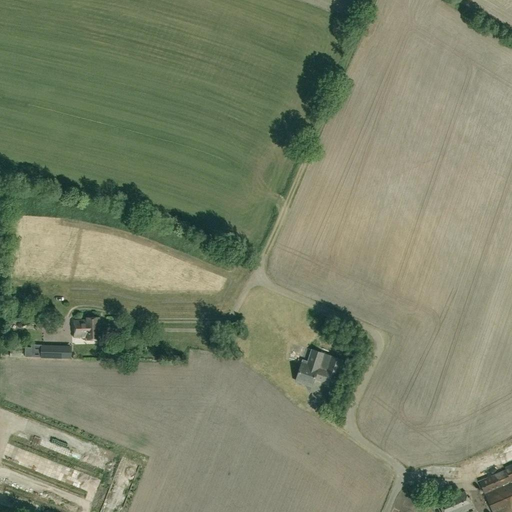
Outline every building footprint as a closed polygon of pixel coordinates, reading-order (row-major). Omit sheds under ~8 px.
[(87,340),(100,340),(99,317),(87,318),(87,320),(74,320),(74,337),(87,337),(87,340)] [(50,356),(48,345),(39,346),(41,358),(50,356)] [(49,347),(50,355),(65,354),(65,346),(49,347)] [(343,360),(332,356),(323,353),(314,350),(310,363),(303,361),(296,381),(312,386),(317,371),(326,374),(323,383),(334,387),(343,360)] [(12,451),(7,465),(66,482),(84,487),(88,473),(12,451)] [(511,465),(506,468),(507,470),(480,481),(492,511),(502,511),(511,508),(511,465)] [(458,511),(472,506),(465,490),(438,502),(442,511),(458,511)]
